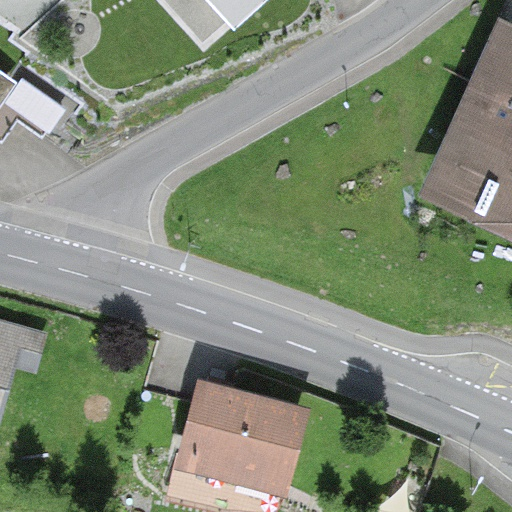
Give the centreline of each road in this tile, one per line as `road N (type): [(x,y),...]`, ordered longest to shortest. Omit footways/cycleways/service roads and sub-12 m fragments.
road 1 (tertiary): [(79,272),(346,362),(511,431)]
road 2 (residential): [(79,272),(100,206),(146,164),(420,0)]
